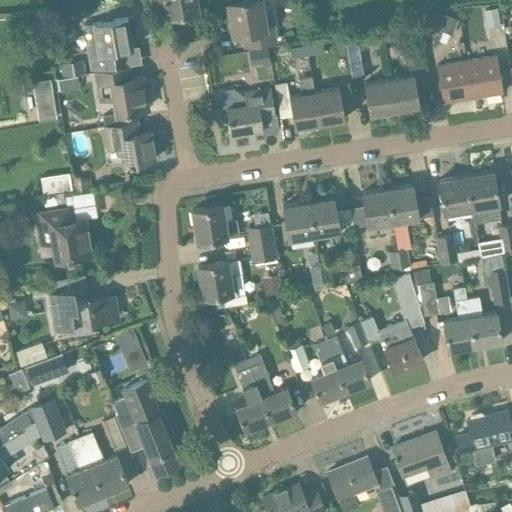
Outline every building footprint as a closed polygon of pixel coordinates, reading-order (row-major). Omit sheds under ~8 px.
[(150,0),(152,7),(165,5),(167,17),(198,12),(195,0),(150,0)] [(245,47),(257,45),(277,42),(273,15),(264,17),(261,0),(242,0),(227,3),(233,36),(243,34),(245,47)] [(497,9),(484,11),(487,27),(499,25),(497,9)] [(457,21),(445,16),(441,25),(453,31),(457,21)] [(133,47),(130,34),(135,33),(133,18),(128,19),(128,18),(83,26),(90,69),(117,64),(115,50),(133,47)] [(380,25),(383,42),(392,41),(391,39),(399,37),(396,22),(380,25)] [(366,45),(383,42),(380,25),(363,28),(366,45)] [(307,55),(324,52),(321,35),(304,38),(306,46),(307,55)] [(307,55),(306,46),(289,49),(291,58),(307,55)] [(267,47),(248,50),(251,66),(262,64),(263,68),(270,67),(267,47)] [(467,60),(473,97),(503,92),(497,55),(467,60)] [(443,102),(473,97),(467,60),(436,65),(443,102)] [(63,67),(64,75),(85,72),(84,63),(63,67)] [(335,67),(337,80),(350,78),(347,64),(335,67)] [(128,68),(95,74),(100,100),(114,98),(116,114),(148,109),(142,77),(130,79),(128,68)] [(389,79),(394,111),(419,106),(414,74),(389,79)] [(314,92),(313,92),(311,75),(298,78),(301,94),(289,96),(294,128),(319,124),(314,92)] [(21,80),(22,118),(55,117),(54,79),(21,80)] [(394,111),(389,79),(364,83),(369,115),(394,111)] [(244,93),(233,86),(219,88),(222,108),(226,107),(230,135),(263,130),(261,119),(275,117),(271,88),(244,92),(244,93)] [(314,92),(319,124),(345,119),(339,88),(314,92)] [(137,122),(105,127),(109,149),(120,147),(123,164),(155,159),(151,132),(139,134),(137,122)] [(472,209),(471,209),(474,222),(500,218),(498,205),(499,205),(493,171),(467,175),(472,209)] [(40,178),(43,194),(70,190),(67,173),(40,178)] [(472,209),(467,175),(438,180),(444,214),(471,209),(472,209)] [(80,176),(71,177),(73,192),(91,189),(89,178),(81,180),(80,176)] [(387,189),(393,223),(418,218),(413,184),(387,189)] [(395,233),(387,189),(362,193),(368,227),(392,223),(394,233),(395,233)] [(54,194),(42,196),(45,207),(57,205),(54,194)] [(309,202),(314,236),(339,232),(334,198),(309,202)] [(314,236),(309,202),(283,206),(289,240),(314,236)] [(236,219),(226,221),(223,205),(192,210),(197,242),(228,237),(228,235),(239,233),(236,219)] [(72,207),(36,214),(41,243),(52,241),(55,260),(91,254),(85,220),(74,222),(72,207)] [(344,226),(363,224),(361,207),(342,209),(344,226)] [(511,222),(497,225),(501,253),(511,251),(511,222)] [(249,246),(274,241),(271,223),(246,227),(249,246)] [(453,233),(435,236),(440,264),(458,260),(453,233)] [(274,241),(249,246),(251,261),(276,257),(274,241)] [(397,250),(400,267),(410,265),(406,248),(397,250)] [(391,269),(400,267),(397,250),(388,252),(391,269)] [(246,302),(239,259),(198,266),(200,283),(197,283),(195,286),(197,294),(200,296),(202,296),(203,298),(214,296),(216,307),(246,302)] [(319,264),(321,282),(331,280),(328,262),(319,264)] [(312,283),(321,282),(319,264),(309,265),(312,283)] [(509,294),(505,268),(488,271),(493,304),(510,301),(509,294)] [(423,361),(413,337),(410,329),(424,322),(408,271),(390,276),(403,318),(377,329),(394,372),(423,361)] [(415,273),(423,316),(438,313),(433,281),(431,281),(429,271),(415,273)] [(262,277),(265,297),(283,294),(280,274),(262,277)] [(73,326),(74,335),(93,332),(91,322),(110,319),(110,318),(118,317),(115,298),(107,299),(106,298),(89,301),(89,298),(76,300),(72,277),(46,282),(53,329),(73,326)] [(474,346),(464,286),(452,288),(457,319),(443,321),(448,350),(474,346)] [(464,286),(474,346),(501,341),(496,312),(481,314),(478,296),(466,298),(464,286)] [(360,321),(369,342),(379,337),(370,317),(360,321)] [(369,342),(360,321),(346,326),(354,347),(369,342)] [(132,328),(116,334),(129,369),(146,363),(132,328)] [(324,340),(344,391),(370,381),(361,358),(347,363),(337,335),(324,340)] [(310,366),(302,343),(299,344),(297,338),(286,343),(288,349),(286,350),(295,372),(310,366)] [(344,391),(324,340),(313,344),(324,373),(310,378),(319,401),(344,391)] [(260,354),(247,359),(250,367),(263,362),(260,354)] [(26,365),(33,383),(54,375),(47,357),(26,365)] [(247,359),(233,364),(236,372),(250,367),(247,359)] [(263,362),(250,367),(256,382),(271,421),(283,416),(283,418),(295,413),(294,411),(296,411),(287,388),(275,393),(263,362)] [(248,402),(236,407),(245,431),(247,430),(248,434),(260,429),(259,425),(271,421),(256,382),(250,367),(236,372),(242,387),(243,387),(248,402)] [(117,413),(115,414),(121,429),(135,424),(155,473),(179,464),(168,437),(173,435),(163,411),(159,412),(146,379),(120,389),(123,397),(112,401),(117,413)] [(52,398),(29,407),(42,440),(65,432),(52,398)] [(511,439),(511,429),(507,410),(485,416),(480,412),(470,414),(468,420),(466,421),(469,433),(455,436),(460,455),(472,452),(475,466),(496,461),(492,444),(511,439)] [(0,445),(34,423),(26,411),(0,427),(0,445)] [(34,423),(0,445),(0,475),(9,469),(3,459),(2,458),(3,458),(29,441),(39,434),(34,423)] [(79,435),(102,495),(128,484),(116,455),(103,460),(92,430),(79,435)] [(435,431),(392,447),(402,475),(427,466),(431,477),(449,471),(435,431)] [(102,495),(79,435),(67,440),(79,469),(66,474),(78,504),(102,495)] [(354,493),(378,484),(367,456),(327,471),(338,499),(343,511),(359,504),(354,493)] [(298,483),(262,497),(268,511),(324,511),(325,511),(316,489),(303,494),(298,483)] [(400,511),(390,486),(376,492),(383,511),(400,511)] [(46,487),(1,506),(4,511),(40,511),(54,507),(46,487)] [(416,511),(419,511),(411,491),(398,496),(403,511),(416,511)] [(502,511),(497,503),(480,511),(502,511)]
